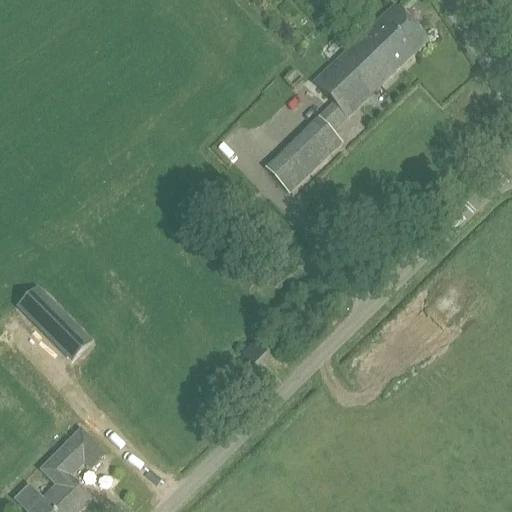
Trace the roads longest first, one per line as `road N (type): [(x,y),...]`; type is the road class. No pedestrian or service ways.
road 1 (unclassified): [(165,511),(511,172)]
road 2 (unclassified): [(511,110),(442,0)]
